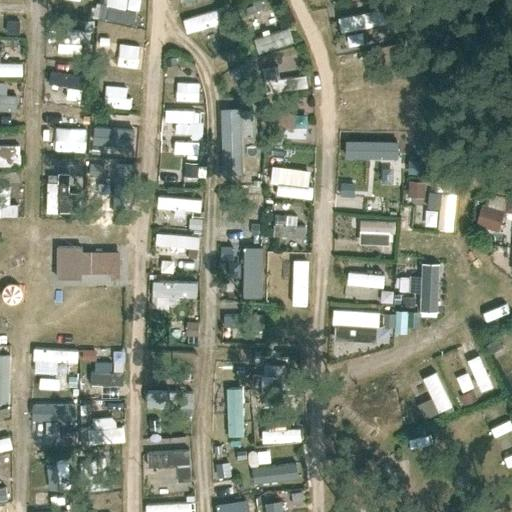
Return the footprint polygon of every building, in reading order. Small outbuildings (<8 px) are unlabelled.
[(135,21),(135,10),(129,10),(128,0),(107,0),(107,20),(135,21)] [(247,13),(263,6),(260,0),(254,0),(243,5),(247,13)] [(382,9),(338,16),(341,30),(385,23),(382,9)] [(210,10),(183,19),(187,33),(215,23),(210,10)] [(259,53),(295,41),(289,25),(253,37),(259,53)] [(92,40),(92,29),(48,29),(48,39),(92,40)] [(0,46),(0,73),(24,74),(24,61),(1,61),(1,46),(0,46)] [(264,66),(266,89),(282,88),(280,65),(264,66)] [(68,85),(66,97),(81,100),(85,75),(50,69),(48,81),(68,85)] [(283,77),(285,89),(310,85),(308,73),(283,77)] [(179,98),(197,98),(196,77),(179,78),(179,98)] [(130,106),(130,85),(106,84),(106,105),(130,106)] [(0,108),(17,108),(17,92),(0,91),(0,108)] [(219,106),(222,172),(243,171),(240,105),(219,106)] [(175,120),(175,133),(205,133),(205,108),(165,109),(165,120),(175,120)] [(85,134),(87,114),(66,111),(63,132),(85,134)] [(269,111),(269,136),(307,136),(307,111),(269,111)] [(134,127),(92,127),(92,144),(134,144),(134,127)] [(175,139),(174,150),(200,153),(201,142),(175,139)] [(0,164),(22,164),(22,144),(0,143),(0,164)] [(179,157),(178,178),(201,179),(201,157),(179,157)] [(93,162),(93,190),(101,190),(101,162),(93,162)] [(314,197),(315,185),(308,184),(309,167),(272,165),(271,181),(278,182),(277,195),(314,197)] [(82,187),(81,166),(49,167),(50,180),(57,180),(57,188),(82,187)] [(426,195),(426,179),(408,179),(408,195),(426,195)] [(47,212),(57,212),(57,181),(47,181),(47,212)] [(0,214),(12,214),(13,186),(0,185),(0,214)] [(428,205),(439,206),(438,227),(456,227),(457,190),(428,190),(428,205)] [(157,206),(203,213),(205,199),(159,192),(157,206)] [(263,205),(262,192),(232,193),(232,207),(263,205)] [(482,201),(476,222),(500,229),(506,208),(482,201)] [(436,225),(438,208),(427,207),(425,224),(436,225)] [(307,236),(307,225),(298,225),(299,214),(276,214),(276,236),(307,236)] [(396,232),(397,219),(360,218),(359,243),(390,243),(390,231),(396,232)] [(201,247),(202,235),(156,232),(155,244),(201,247)] [(120,274),(120,249),(82,249),(82,244),(55,244),(55,274),(120,274)] [(243,245),(243,295),(264,295),(264,245),(243,245)] [(292,304),(310,304),(311,258),(293,258),(292,304)] [(420,309),(439,309),(439,261),(420,261),(420,309)] [(387,284),(387,271),(348,271),(348,285),(387,284)] [(152,279),(152,295),(198,295),(198,279),(152,279)] [(378,339),(379,309),(334,308),(333,338),(378,339)] [(33,360),(81,360),(81,348),(33,348),(33,360)] [(479,351),(465,358),(481,390),(495,383),(479,351)] [(167,352),(165,364),(194,368),(196,355),(167,352)] [(255,379),(270,383),(276,357),(260,354),(255,379)] [(94,384),(124,384),(124,361),(94,361),(94,384)] [(417,401),(424,417),(453,403),(437,368),(422,375),(431,395),(417,401)] [(226,386),(228,434),(247,433),(245,386),(226,386)] [(157,426),(173,426),(173,415),(193,415),(193,389),(158,389),(157,426)] [(32,402),(34,431),(56,430),(56,440),(83,439),(83,442),(126,441),(126,425),(81,427),(80,400),(32,402)] [(501,406),(491,410),(497,430),(507,427),(501,406)] [(299,412),(263,415),(265,441),(301,439),(299,412)] [(9,434),(0,435),(0,450),(12,447),(9,434)] [(148,464),(177,463),(177,479),(192,478),(191,448),(148,450),(148,464)] [(109,460),(81,462),(82,490),(110,488),(109,460)] [(300,478),(299,462),(252,465),(253,481),(300,478)] [(431,466),(421,485),(438,493),(447,474),(431,466)] [(267,511),(285,511),(284,498),(267,499),(267,511)] [(190,511),(190,501),(145,503),(145,511),(190,511)] [(219,511),(249,511),(249,501),(219,503),(219,511)]
